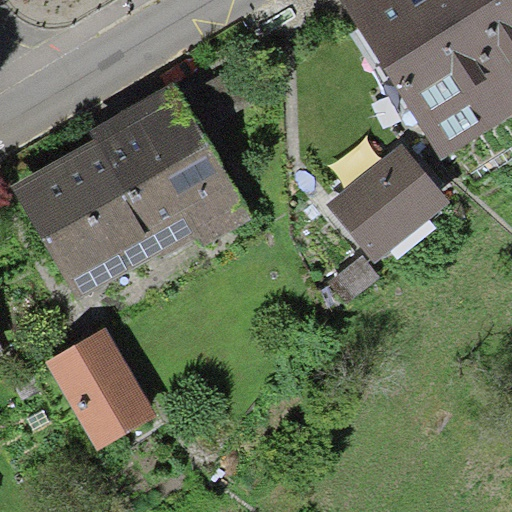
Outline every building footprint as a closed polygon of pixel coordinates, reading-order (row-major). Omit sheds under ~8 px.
[(511,117),(511,78),(464,0),(344,0),(341,2),(440,161),(511,117)] [(511,0),(464,0),(511,78),(511,0)] [(96,146),(14,193),(77,304),(157,259),(161,267),(199,245),(203,252),(253,223),(175,85),(89,133),(96,146)] [(404,148),(328,208),(376,268),(452,207),(404,148)] [(363,260),(329,286),(344,306),(378,281),(363,260)] [(106,335),(47,369),(97,456),(157,423),(106,335)]
